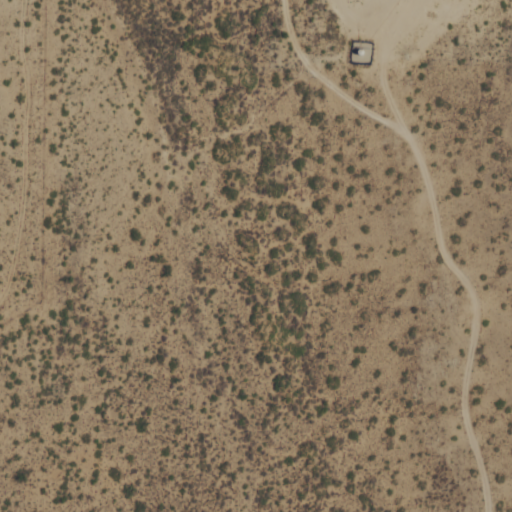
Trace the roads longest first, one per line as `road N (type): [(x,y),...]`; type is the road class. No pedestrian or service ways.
road 1 (residential): [(489,511),(464,402),(474,296),(442,248),(419,156),(378,79),(349,59),(302,57),(286,0)]
road 2 (residential): [(0,301),(13,276),(25,189),(24,0)]
road 3 (residential): [(302,57),(409,138)]
